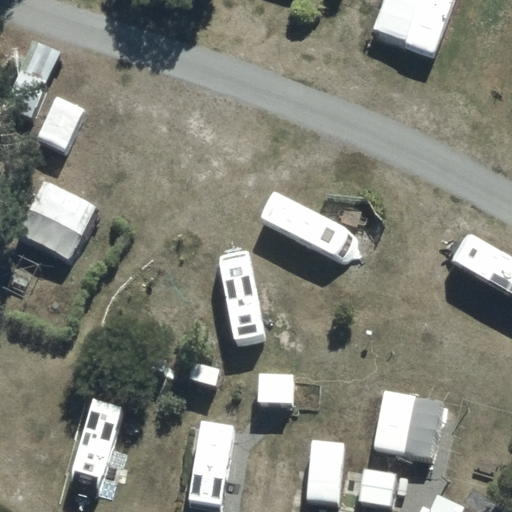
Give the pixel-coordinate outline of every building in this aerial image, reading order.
[(462,0),(390,0),(375,44),(439,66),(462,0)] [(98,217),(48,192),(32,223),(82,248),(98,217)] [(331,267),(327,267),(327,297),(371,297),(372,268),(408,269),(408,238),(331,237),(331,267)] [(445,408),(388,398),(376,460),(433,471),(445,408)] [(227,511),(239,430),(202,425),(190,511),(227,511)]
